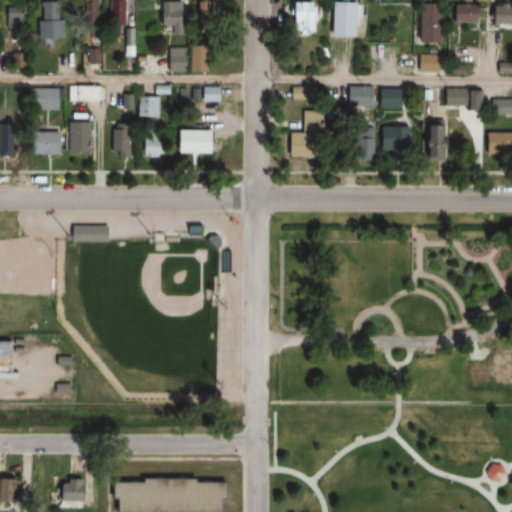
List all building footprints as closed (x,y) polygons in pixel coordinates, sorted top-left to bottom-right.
[(84,0),(85,23),(99,23),(98,0),(84,0)] [(124,25),(123,0),(111,0),(111,25),(124,25)] [(350,37),(350,1),(326,1),(326,37),(350,37)] [(203,72),(203,46),(183,46),(183,2),(156,2),(156,26),(166,26),(167,72),(203,72)] [(311,35),(311,2),(283,2),(283,35),(311,35)] [(202,3),(201,14),(211,16),(212,5),(202,3)] [(445,3),(445,23),(476,23),(476,3),(445,3)] [(511,5),(485,5),(485,25),(511,24),(511,5)] [(412,43),(434,43),(434,7),(412,7),(412,43)] [(35,21),(35,39),(55,39),(55,11),(40,11),(40,21),(35,21)] [(4,30),(22,30),(22,13),(4,13),(4,30)] [(414,71),(433,71),(433,58),(414,58),(414,71)] [(65,102),(94,102),(94,85),(65,85),(65,102)] [(197,102),(214,102),(214,87),(197,87),(197,102)] [(28,110),(55,110),(55,88),(28,88),(28,110)] [(463,89),(439,89),(439,105),(463,105),(463,89)] [(114,108),(127,108),(127,95),(114,95),(114,108)] [(154,117),(154,97),(134,97),(134,117),(154,117)] [(511,117),(511,100),(486,100),(486,117),(511,117)] [(64,122),(64,153),(86,153),(86,122),(64,122)] [(439,125),(422,125),(422,161),(439,161),(439,125)] [(203,126),(179,126),(179,161),(203,161),(203,126)] [(113,151),(113,158),(127,158),(127,127),(108,127),(108,151),(113,151)] [(155,156),(155,128),(140,128),(140,156),(155,156)] [(402,148),(402,128),(376,128),(376,148),(402,148)] [(349,129),(349,160),(372,160),(372,129),(349,129)] [(57,131),(24,131),(24,154),(57,154),(57,131)] [(509,155),(509,133),(481,134),(481,155),(509,155)] [(283,158),(316,158),(316,134),(283,134),(283,158)] [(102,225),(66,225),(66,242),(102,242),(102,225)] [(494,482),(500,475),(497,467),(486,465),(481,473),(485,481),(494,482)] [(0,499),(15,499),(15,479),(0,479),(0,499)] [(52,480),(52,508),(83,508),(83,481),(52,480)] [(216,511),(216,480),(107,481),(107,511),(216,511)]
